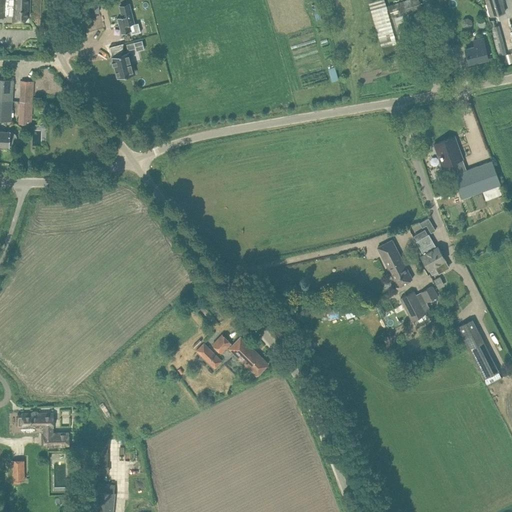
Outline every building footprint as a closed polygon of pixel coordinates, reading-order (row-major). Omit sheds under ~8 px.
[(5,0),(5,3),(0,2),(0,17),(5,18),(5,16),(13,17),(12,23),(23,24),(24,18),(29,18),(29,0),(5,0)] [(88,0),(88,12),(99,12),(98,0),(88,0)] [(392,17),(402,14),(421,8),(418,0),(407,0),(398,3),(389,6),(392,17)] [(501,0),(484,0),(490,17),(505,12),(501,0)] [(134,23),(129,3),(119,6),(122,16),(117,17),(121,33),(131,31),(129,24),(134,23)] [(503,50),(495,19),(489,21),(497,52),(503,50)] [(441,48),(454,45),(450,30),(438,33),(441,48)] [(475,46),(465,48),(468,63),(488,58),(483,38),(479,39),(473,40),(475,46)] [(142,40),(126,44),(128,50),(135,48),(136,50),(136,51),(144,49),(142,40)] [(134,73),(129,52),(111,56),(113,61),(112,61),(113,65),(114,65),(117,78),(134,73)] [(334,66),(329,68),(334,81),(339,79),(334,66)] [(0,99),(12,100),(13,80),(0,78),(0,99)] [(21,79),(20,101),(32,101),(34,80),(21,79)] [(0,119),(11,121),(12,100),(0,99),(0,119)] [(32,114),(32,101),(20,101),(19,113),(32,114)] [(0,145),(9,146),(9,144),(12,145),(14,144),(15,141),(16,136),(15,134),(13,133),(10,133),(10,132),(0,131),(0,145)] [(452,137),(434,144),(437,151),(439,150),(444,165),(451,163),(462,158),(459,151),(457,152),(452,137)] [(455,174),(454,174),(462,198),(482,190),(500,184),(491,160),(466,170),(455,174)] [(419,223),(422,228),(431,222),(428,217),(419,223)] [(425,229),(414,236),(417,241),(416,241),(417,243),(421,250),(423,254),(420,256),(428,269),(429,269),(432,274),(437,271),(438,271),(435,266),(437,265),(445,260),(443,255),(437,246),(436,247),(429,234),(428,235),(425,229)] [(412,279),(392,240),(377,247),(398,286),(412,279)] [(434,279),(438,288),(445,284),(440,276),(434,279)] [(433,285),(421,292),(426,302),(438,296),(433,285)] [(414,291),(400,298),(412,320),(425,313),(415,294),(414,291)] [(457,326),(462,336),(486,384),(501,376),(472,319),(457,326)] [(221,352),(230,342),(222,334),(212,344),(221,352)] [(268,363),(240,336),(229,348),(256,375),(268,363)] [(222,360),(204,342),(196,350),(215,368),(222,360)] [(53,425),(53,412),(22,413),(22,415),(19,415),(17,417),(17,425),(19,426),(44,426),(44,433),(48,433),(48,446),(69,445),(68,432),(52,433),(52,425),(53,425)] [(107,465),(108,440),(96,440),(95,465),(97,465),(97,472),(108,472),(109,465),(107,465)] [(51,453),(50,490),(66,490),(66,453),(51,453)] [(94,511),(112,511),(115,484),(98,483),(94,511)]
